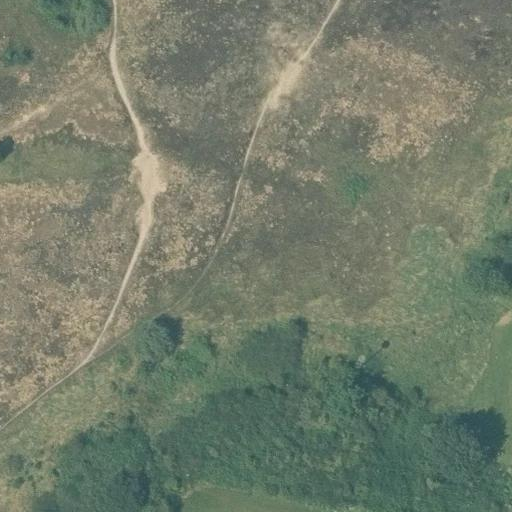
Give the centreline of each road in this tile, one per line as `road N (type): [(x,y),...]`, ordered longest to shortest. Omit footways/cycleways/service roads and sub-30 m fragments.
road 1 (track): [(119,0),(113,46),(155,176),(138,245),(85,363),(0,430)]
road 2 (track): [(0,141),(124,85)]
